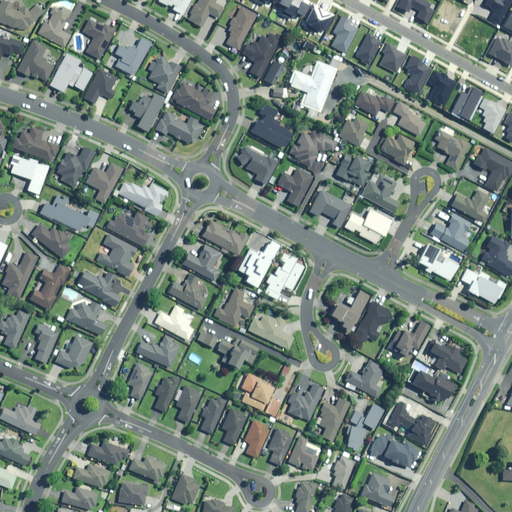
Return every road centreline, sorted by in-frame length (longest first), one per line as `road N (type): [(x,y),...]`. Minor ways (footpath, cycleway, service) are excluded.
road 1 (residential): [(207,168),(231,117),(230,83),(213,60),(108,0)]
road 2 (tertiary): [(194,194),(93,391)]
road 3 (tertiary): [(189,173),(0,94)]
road 4 (secondary): [(414,511),(499,345)]
road 5 (residential): [(511,155),(363,77)]
road 6 (residential): [(383,18),(511,89)]
road 7 (residential): [(103,411),(223,466)]
road 8 (tertiary): [(329,251),(215,187)]
road 9 (residential): [(308,309),(313,359),(327,367),(337,357),(313,328)]
road 10 (residential): [(407,225),(419,173),(432,173),(437,187),(415,216)]
